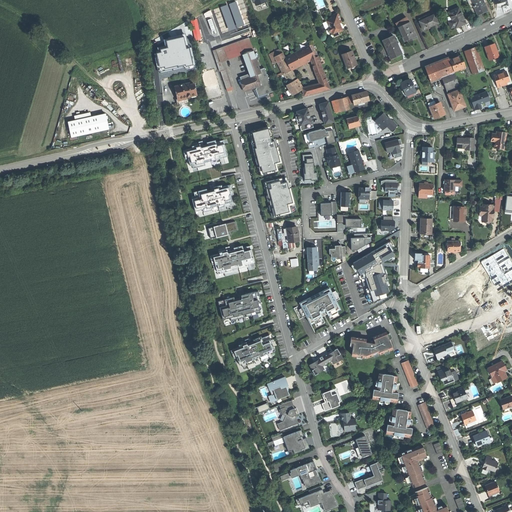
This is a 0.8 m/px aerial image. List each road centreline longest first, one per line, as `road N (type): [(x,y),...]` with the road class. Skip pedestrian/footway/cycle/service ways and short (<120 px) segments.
road 1 (residential): [(294,359),(231,119)]
road 2 (residential): [(478,511),(408,332),(403,296)]
road 3 (track): [(141,139),(134,121),(45,31),(0,4)]
road 4 (track): [(56,511),(81,453),(0,376)]
road 5 (residential): [(375,75),(511,18)]
road 6 (tertiary): [(372,85),(231,119)]
road 7 (residential): [(403,296),(408,170)]
road 8 (residential): [(403,296),(294,359)]
road 9 (residential): [(511,233),(403,296)]
